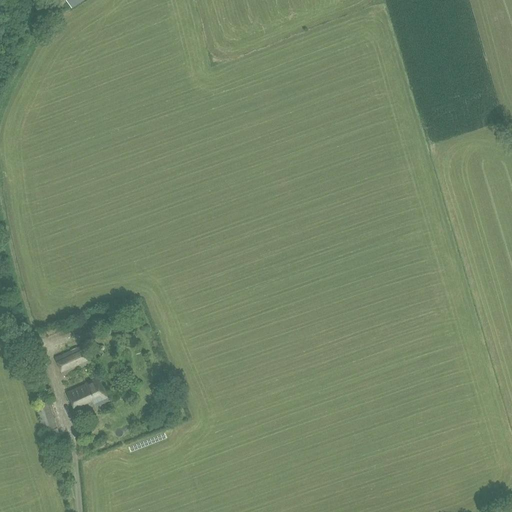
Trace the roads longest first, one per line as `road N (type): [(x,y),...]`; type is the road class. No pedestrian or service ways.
road 1 (track): [(76,511),(69,430),(0,176)]
road 2 (track): [(0,116),(50,0)]
